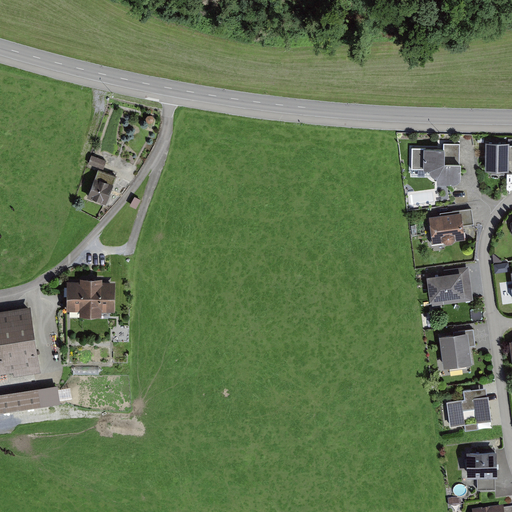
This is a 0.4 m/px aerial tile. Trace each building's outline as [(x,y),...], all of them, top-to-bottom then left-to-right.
[(446,149),(412,148),(413,170),(430,171),(430,179),(437,187),(455,186),(462,182),(460,144),(446,144),(446,149)] [(511,144),(487,144),(486,171),(509,171),(509,160),(511,160),(511,144)] [(108,161),(91,154),(87,166),(98,170),(89,194),(109,201),(118,177),(104,172),(108,161)] [(88,196),(95,179),(88,176),(81,193),(88,196)] [(440,217),(430,218),(433,244),(465,241),(464,225),(473,225),(472,210),(440,213),(440,217)] [(446,275),(428,276),(430,302),(443,301),(443,304),(473,301),(470,267),(446,269),(446,275)] [(80,281),(67,281),(68,311),(80,311),(80,318),(102,317),(102,311),(115,311),(114,282),(101,282),(101,280),(82,281),(80,281)] [(31,308),(0,312),(0,373),(12,371),(13,377),(40,373),(31,308)] [(468,333),(441,336),(445,368),(472,365),(468,333)] [(0,393),(0,413),(61,404),(58,385),(0,393)] [(465,399),(448,401),(451,425),(491,420),(487,389),(465,392),(465,399)] [(498,452),(468,451),(468,478),(476,478),(476,488),(498,489),(498,452)]
